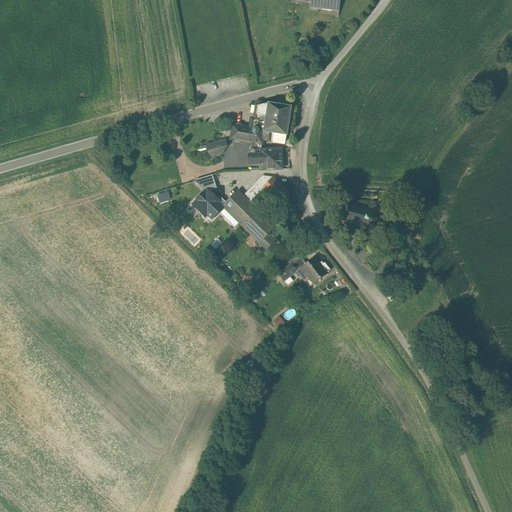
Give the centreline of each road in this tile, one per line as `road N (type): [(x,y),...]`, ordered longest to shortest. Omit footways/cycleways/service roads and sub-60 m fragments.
road 1 (unclassified): [(319,78),(299,160),(312,217),(423,372),(487,511)]
road 2 (unclassified): [(319,78),(0,168)]
